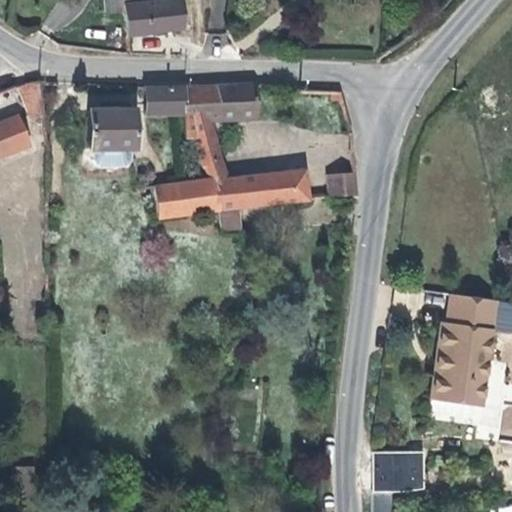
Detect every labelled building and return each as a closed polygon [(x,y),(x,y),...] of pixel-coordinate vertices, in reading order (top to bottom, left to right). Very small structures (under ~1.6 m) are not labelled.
[(123,10),(122,0),(104,0),(105,11),(123,10)] [(122,0),(123,10),(125,36),(182,28),(181,0),(165,0),(135,3),(134,0),(122,0)] [(42,113),(38,81),(37,81),(16,85),(30,117),(42,113)] [(254,118),(252,83),(184,87),(185,114),(185,121),(207,120),(254,118)] [(184,87),(159,88),(145,87),(145,114),(185,114),(184,87)] [(133,110),(87,110),(88,149),(92,148),(92,160),(100,167),(123,167),(130,160),(130,148),(134,147),(133,110)] [(0,157),(29,144),(17,115),(0,121),(0,157)] [(185,121),(185,139),(191,138),(212,136),(207,120),(185,121)] [(212,136),(191,138),(200,161),(201,163),(220,161),(212,136)] [(201,163),(211,179),(212,180),(224,179),(220,161),(201,163)] [(212,180),(216,210),(238,207),(307,199),(303,170),(224,179),(212,180)] [(354,172),(352,172),(327,175),(329,197),(351,196),(356,195),(354,172)] [(212,180),(211,179),(194,181),(199,212),(216,210),(212,180)] [(194,181),(159,186),(153,187),(153,189),(159,189),(162,207),(169,205),(170,217),(199,212),(194,181)] [(162,207),(159,189),(153,189),(157,218),(170,217),(169,205),(162,207)] [(242,234),(238,207),(216,210),(219,235),(242,234)] [(480,407),(495,300),(449,293),(445,323),(440,322),(436,353),(441,354),(439,371),(433,370),(429,400),(480,407)] [(373,493),(424,492),(423,450),(372,451),(373,493)] [(13,494),(33,494),(32,467),(12,467),(13,494)] [(373,493),(372,511),(390,511),(391,493),(373,493)]
